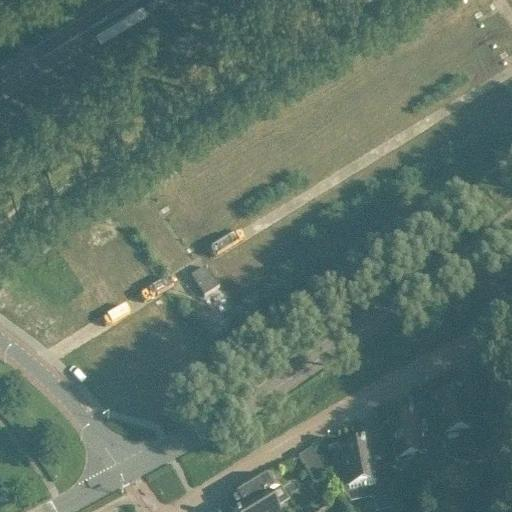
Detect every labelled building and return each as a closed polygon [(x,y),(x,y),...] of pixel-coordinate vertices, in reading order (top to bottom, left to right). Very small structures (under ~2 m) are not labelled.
[(207,269),(191,278),(204,299),(219,289),(207,269)] [(489,462),(484,437),(480,417),(469,420),(464,393),(459,394),(455,395),(453,395),(450,393),(442,395),(440,398),(436,398),(442,430),(441,433),(444,453),(462,450),(463,454),(475,452),(477,464),(489,462)] [(438,474),(436,463),(432,443),(421,445),(416,419),(411,420),(411,419),(407,420),(407,421),(405,421),(402,419),(394,421),(392,423),(388,424),(392,445),(395,463),(422,458),(425,477),(438,474)] [(340,450),(340,451),(343,465),(333,467),(336,484),(341,490),(364,486),(365,494),(373,500),(375,510),(391,507),(385,469),(373,472),(368,445),(363,446),(359,447),(357,447),(355,445),(346,447),(344,450),(340,450)] [(310,451),(298,459),(315,486),(327,479),(321,468),(310,451)] [(272,475),(244,492),(250,503),(234,511),(277,511),(266,494),(279,486),(272,475)]
